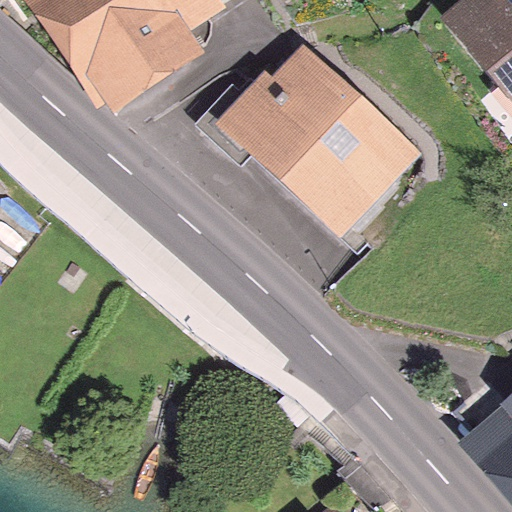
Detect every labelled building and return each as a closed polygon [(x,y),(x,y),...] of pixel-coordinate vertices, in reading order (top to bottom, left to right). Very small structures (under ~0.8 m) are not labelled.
[(35,0),(67,44),(130,0),(35,0)] [(130,0),(67,44),(103,95),(237,0),(130,0)] [(511,0),(461,0),(430,27),(511,120),(511,0)] [(310,71),(279,105),(251,80),(211,124),(324,226),(396,148),(310,71)] [(511,393),(460,443),(511,497),(511,393)]
